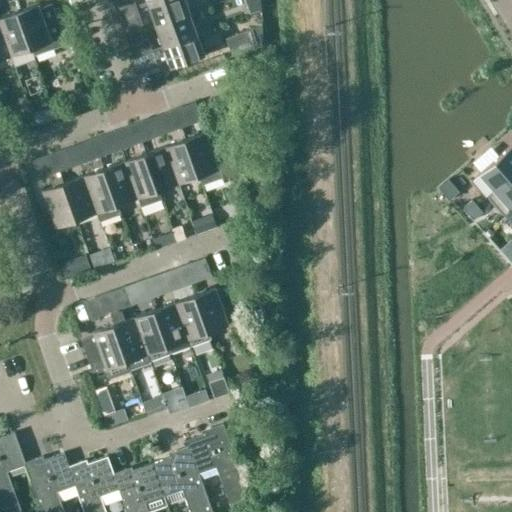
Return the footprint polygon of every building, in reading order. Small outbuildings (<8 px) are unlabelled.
[(184,0),(159,0),(148,4),(155,25),(189,13),(184,0)] [(134,2),(125,5),(130,19),(139,16),(137,9),(134,2)] [(19,11),(32,46),(35,55),(67,44),(53,4),(42,8),(40,4),(19,11)] [(125,5),(116,8),(118,15),(121,22),(130,19),(125,5)] [(19,11),(0,18),(0,21),(11,54),(32,46),(19,11)] [(189,13),(155,25),(162,45),(197,33),(189,13)] [(0,57),(11,54),(0,21),(0,57)] [(226,37),(231,52),(257,43),(252,28),(226,37)] [(162,45),(151,49),(151,50),(154,58),(154,59),(166,55),(170,67),(204,54),(197,33),(162,45)] [(149,43),(139,46),(144,61),(154,58),(151,50),(151,49),(149,43)] [(139,46),(130,49),(133,57),(135,64),(144,61),(139,46)] [(174,108),(167,110),(170,120),(184,116),(181,106),(174,108)] [(21,116),(13,119),(17,130),(25,127),(21,116)] [(184,116),(170,120),(173,130),(180,128),(187,126),(184,116)] [(133,123),(126,125),(130,135),(143,130),(140,120),(133,123)] [(143,130),(130,135),(133,144),(140,142),(147,139),(143,130)] [(205,133),(185,140),(197,174),(196,174),(201,186),(222,178),(205,133)] [(92,137),(85,140),(89,149),(103,145),(99,135),(92,137)] [(177,181),(196,174),(197,174),(185,140),(165,147),(177,181)] [(511,142),(478,173),(479,174),(480,173),(494,189),(487,195),(488,196),(511,174),(511,144),(511,145),(511,144),(511,142)] [(103,145),(89,149),(92,159),(99,157),(106,154),(103,145)] [(157,188),(177,181),(165,147),(145,154),(157,188)] [(51,152),(44,154),(48,164),(62,159),(58,149),(51,152)] [(161,200),(157,188),(145,154),(125,162),(137,196),(141,207),(161,200)] [(62,159),(48,164),(51,174),(58,172),(65,169),(62,159)] [(125,162),(104,169),(117,203),(137,196),(125,162)] [(84,176),(97,210),(101,222),(121,214),(117,203),(104,169),(84,176)] [(511,174),(488,196),(503,213),(511,205),(511,174)] [(84,176),(64,183),(77,217),(97,210),(84,176)] [(56,225),(77,217),(64,183),(44,191),(56,225)] [(472,199),(463,207),(468,213),(477,205),(472,199)] [(477,205),(468,213),(473,219),(483,211),(477,205)] [(511,205),(503,213),(511,223),(511,205)] [(172,231),(152,239),(156,249),(176,241),(172,231)] [(73,258),(59,263),(65,278),(79,273),(73,258)] [(184,266),(178,268),(181,277),(194,273),(190,264),(184,266)] [(194,273),(181,277),(185,287),(191,284),(197,282),(194,273)] [(143,281),(136,283),(139,292),(153,288),(150,278),(143,281)] [(153,288),(139,292),(142,302),(149,299),(156,297),(153,288)] [(216,288),(194,296),(207,330),(228,322),(216,288)] [(102,295),(94,298),(98,307),(112,302),(109,293),(102,295)] [(194,296),(174,303),(186,337),(189,346),(210,339),(207,330),(194,296)] [(112,302),(98,307),(101,316),(108,314),(116,311),(112,302)] [(174,303),(154,310),(166,344),(169,353),(189,346),(186,337),(174,303)] [(154,310),(133,318),(145,352),(149,361),(169,353),(166,344),(154,310)] [(117,311),(109,314),(113,325),(125,359),(128,369),(149,362),(149,361),(145,352),(133,318),(124,321),(121,312),(117,311)] [(92,334),(79,338),(90,371),(104,366),(108,377),(129,370),(128,369),(125,359),(113,325),(92,333),(92,334)] [(222,378),(208,383),(214,398),(228,393),(222,378)] [(183,392),(172,396),(175,406),(186,402),(183,392)] [(161,395),(140,402),(145,416),(166,408),(161,395)] [(114,411),(103,415),(106,424),(118,420),(114,411)] [(187,440),(189,445),(199,473),(216,467),(230,504),(251,497),(224,422),(211,427),(212,431),(187,440)] [(0,511),(10,511),(22,508),(8,471),(25,464),(24,462),(26,461),(15,431),(0,436),(0,511)] [(167,458),(152,463),(163,496),(167,504),(185,498),(189,511),(213,511),(199,473),(189,445),(176,450),(178,454),(167,458)] [(26,461),(24,462),(25,464),(39,502),(42,511),(63,511),(60,501),(78,495),(68,465),(69,465),(65,452),(48,458),(39,461),(38,457),(26,461)] [(69,465),(68,465),(78,495),(83,511),(106,511),(104,505),(121,498),(118,488),(113,473),(114,472),(108,455),(89,462),(83,464),(82,460),(79,461),(69,465)] [(114,472),(113,473),(118,488),(121,498),(122,500),(126,511),(148,511),(167,505),(167,504),(163,496),(152,463),(128,471),(127,468),(114,472)]
